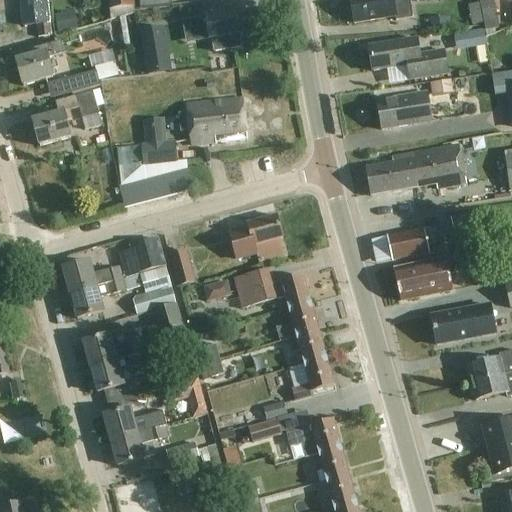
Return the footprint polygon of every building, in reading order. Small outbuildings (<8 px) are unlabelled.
[(52,23),(49,0),(21,0),(24,26),(52,23)] [(107,0),(108,9),(109,9),(110,20),(134,13),(133,6),(134,6),(132,0),(107,0)] [(413,20),(410,3),(409,0),(349,0),(354,25),(395,19),(395,22),(413,20)] [(479,0),(481,4),(484,24),(486,31),(500,29),(494,0),(479,0)] [(484,24),(481,4),(469,7),(472,26),(484,24)] [(185,38),(192,37),(208,34),(209,41),(212,41),(214,53),(241,48),(239,36),(241,36),(237,12),(205,18),(205,19),(189,22),(182,24),(185,38)] [(163,30),(141,34),(148,75),(170,71),(163,30)] [(488,54),(484,30),(464,33),(466,49),(471,49),(472,56),(488,54)] [(407,68),(410,82),(448,76),(444,52),(420,56),(418,41),(368,49),(372,73),(407,68)] [(16,62),(23,87),(55,78),(49,58),(64,54),(61,43),(30,51),(32,57),(29,58),(26,48),(17,51),(20,61),(16,62)] [(93,58),(112,53),(109,45),(90,50),(93,58)] [(182,76),(204,75),(204,60),(182,62),(182,76)] [(96,72),(67,80),(71,95),(100,87),(98,83),(118,77),(115,63),(95,68),(96,72)] [(463,97),(476,93),(471,80),(459,85),(463,97)] [(437,99),(459,97),(458,82),(436,83),(437,99)] [(73,139),(72,136),(103,128),(94,93),(56,103),(59,114),(33,121),(40,147),(73,139)] [(394,103),(378,106),(382,132),(416,127),(415,122),(431,120),(427,95),(394,100),(394,103)] [(242,100),(187,106),(191,147),(247,141),(242,100)] [(504,138),(465,145),(468,166),(506,159),(511,194),(511,193),(511,151),(507,152),(504,138)] [(175,142),(141,146),(143,168),(177,164),(175,142)] [(392,159),(393,166),(367,170),(372,199),(437,187),(437,190),(466,185),(459,147),(392,159)] [(181,195),(192,192),(187,171),(175,174),(181,195)] [(181,195),(175,174),(164,177),(170,198),(181,195)] [(170,198),(164,177),(153,180),(158,201),(170,198)] [(158,201),(153,180),(142,183),(147,204),(158,201)] [(147,204),(142,183),(131,186),(136,207),(147,204)] [(136,207),(131,186),(119,189),(125,210),(136,207)] [(246,225),(247,228),(229,234),(236,261),(256,255),(253,247),(282,239),(275,217),(246,225)] [(439,246),(435,229),(388,239),(393,261),(428,254),(427,249),(439,246)] [(158,240),(131,247),(139,274),(166,267),(158,240)] [(186,253),(170,257),(179,288),(194,283),(186,253)] [(394,272),(401,303),(451,293),(445,261),(394,272)] [(70,296),(126,280),(122,269),(93,277),(89,264),(63,271),(70,296)] [(140,276),(146,295),(136,298),(141,316),(153,312),(177,306),(166,269),(140,276)] [(288,311),(311,305),(303,277),(281,283),(280,280),(274,281),(271,269),(234,280),(243,310),(284,299),(288,311)] [(129,291),(126,280),(70,296),(77,321),(103,314),(99,299),(129,291)] [(212,291),(216,306),(236,300),(231,285),(212,291)] [(318,333),(311,305),(288,311),(291,324),(276,329),(280,343),(290,340),(295,338),(296,339),(318,333)] [(186,340),(177,306),(153,312),(160,337),(113,350),(110,337),(84,344),(91,369),(151,352),(178,344),(177,342),(186,340)] [(490,307),(431,318),(436,347),(495,336),(490,307)] [(296,339),(295,338),(290,340),(293,353),(299,352),(303,366),(326,360),(318,333),(296,339)] [(194,352),(199,365),(220,360),(216,345),(194,352)] [(0,376),(10,374),(4,346),(0,346),(0,376)] [(153,362),(151,352),(91,369),(98,394),(121,388),(124,397),(138,393),(131,370),(149,364),(149,363),(153,362)] [(466,369),(471,386),(511,374),(511,352),(499,356),(500,360),(466,369)] [(225,375),(220,360),(199,365),(203,382),(225,375)] [(334,388),(326,360),(303,366),(308,385),(291,390),(294,403),(313,397),(312,394),(334,388)] [(511,374),(471,386),(475,403),(509,394),(510,399),(511,398),(511,374)] [(1,385),(5,401),(28,395),(24,379),(1,385)] [(111,443),(166,428),(163,415),(134,424),(130,411),(141,408),(137,394),(124,398),(128,411),(104,418),(111,443)] [(263,409),(267,422),(287,416),(283,403),(263,409)] [(511,419),(484,427),(496,476),(511,471),(511,419)] [(280,434),(277,421),(253,427),(256,440),(280,434)] [(318,455),(340,448),(333,421),(311,428),(309,423),(285,430),(289,442),(312,436),(318,455)] [(166,428),(111,443),(118,468),(144,461),(140,446),(169,438),(166,428)] [(195,444),(165,452),(169,465),(200,457),(202,464),(211,461),(218,456),(215,446),(197,451),(195,444)] [(242,447),(228,451),(232,463),(246,460),(242,447)] [(348,476),(340,448),(318,455),(326,483),(348,476)] [(348,476),(326,483),(333,510),(356,503),(348,476)] [(240,490),(245,506),(258,502),(254,486),(240,490)] [(0,511),(38,511),(35,497),(21,500),(21,502),(0,506),(0,511)] [(261,511),(258,502),(245,506),(239,507),(240,511),(261,511)] [(357,511),(356,503),(333,510),(333,511),(357,511)]
